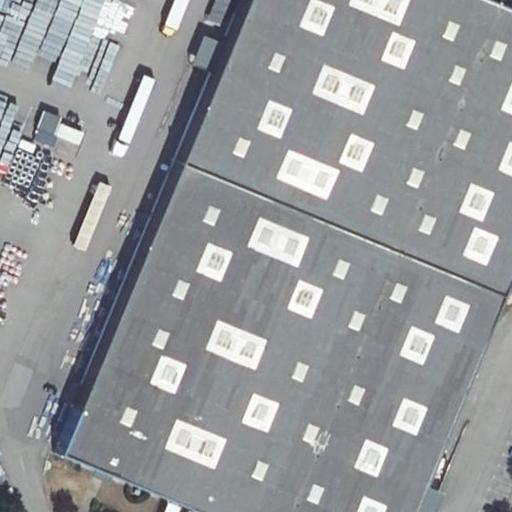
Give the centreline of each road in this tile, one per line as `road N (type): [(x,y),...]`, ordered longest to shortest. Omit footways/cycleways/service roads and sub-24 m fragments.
road 1 (unknown): [(166,0),(24,385),(28,463),(49,511)]
road 2 (unknown): [(449,511),(511,361)]
